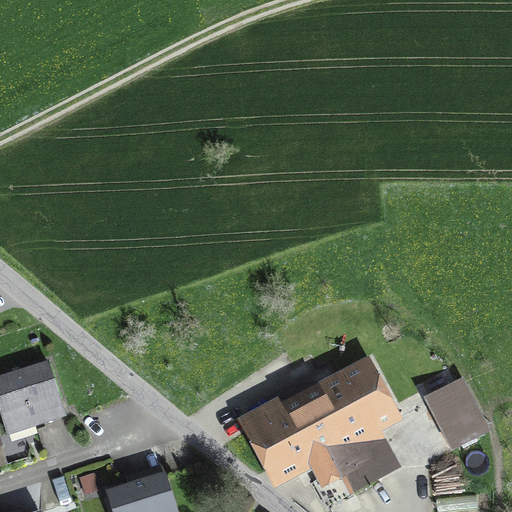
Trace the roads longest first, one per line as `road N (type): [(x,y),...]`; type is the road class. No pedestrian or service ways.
road 1 (unclassified): [(275,511),(0,277)]
road 2 (track): [(287,0),(187,38),(0,138)]
